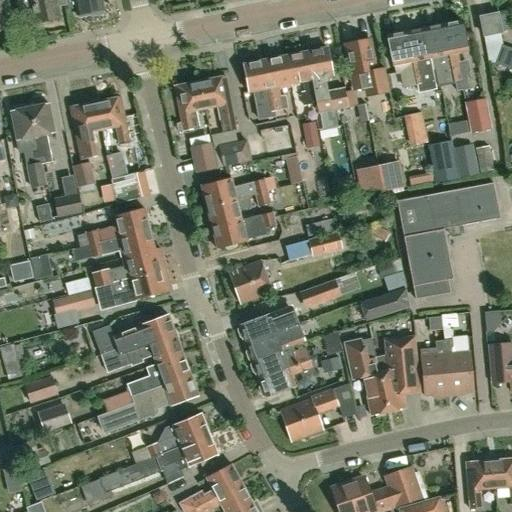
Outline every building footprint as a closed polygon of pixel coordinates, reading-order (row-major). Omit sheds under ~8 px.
[(0,0),(0,30),(11,28),(5,0),(0,0)] [(65,0),(30,0),(35,24),(61,19),(59,7),(66,6),(65,0)] [(65,0),(66,6),(67,10),(76,9),(77,15),(89,12),(90,15),(92,16),(102,14),(104,12),(103,10),(104,10),(102,0),(65,0)] [(362,17),(389,13),(386,0),(366,0),(359,1),(362,17)] [(497,13),(480,17),(484,35),(500,32),(501,32),(500,31),(497,15),(497,13)] [(442,24),(454,83),(455,83),(456,91),(468,90),(467,74),(469,72),(468,60),(459,62),(457,52),(467,50),(461,20),(442,24)] [(437,86),(454,83),(442,24),(425,28),(433,70),(434,70),(437,86)] [(436,89),(425,28),(386,36),(392,66),(400,64),(404,87),(416,85),(417,93),(436,89)] [(500,32),(484,35),(485,45),(489,62),(511,70),(511,49),(502,46),(500,32)] [(353,90),(363,88),(365,98),(390,92),(384,67),(375,68),(369,39),(344,44),(353,90)] [(327,47),(305,51),(318,114),(347,108),(343,88),(326,91),(323,77),(333,75),(327,47)] [(317,114),(318,114),(305,51),(285,55),(290,83),(303,81),(305,91),(300,92),(303,105),(315,102),(317,114)] [(277,86),(290,83),(285,55),(264,60),(273,111),(286,108),(283,95),(279,96),(277,86)] [(261,113),(273,111),(264,60),(243,64),(248,92),(261,89),(263,99),(259,100),(261,113)] [(200,81),(206,108),(216,106),(222,132),(235,129),(225,76),(200,81)] [(206,108),(200,81),(174,86),(181,122),(177,123),(178,132),(200,127),(196,110),(206,108)] [(96,102),(101,130),(116,126),(119,143),(129,141),(120,97),(96,102)] [(465,102),(471,133),(492,129),(486,98),(465,102)] [(96,102),(70,108),(81,160),(97,157),(91,132),(101,130),(96,102)] [(45,157),(46,163),(52,162),(47,135),(55,133),(49,104),(30,108),(38,151),(33,153),(35,159),(45,157)] [(24,151),(31,187),(45,184),(42,164),(46,163),(45,157),(35,159),(33,153),(38,151),(30,108),(11,111),(19,152),(24,151)] [(426,112),(409,113),(411,142),(428,141),(426,112)] [(319,147),(319,143),(314,122),(301,125),(307,149),(311,148),(314,158),(322,156),(321,147),(319,147)] [(251,160),(265,157),(261,138),(247,141),(251,160)] [(222,167),(250,161),(245,140),(218,147),(221,162),(216,163),(217,168),(222,167)] [(196,171),(216,167),(210,144),(191,148),(196,171)] [(458,179),(478,175),(472,145),(452,149),(458,179)] [(479,173),(493,170),(488,147),(474,149),(479,173)] [(435,184),(458,179),(451,148),(429,152),(435,184)] [(290,160),(297,181),(307,177),(300,156),(290,160)] [(399,161),(377,166),(383,192),(405,187),(399,161)] [(95,183),(90,162),(72,167),(77,188),(95,183)] [(377,166),(355,170),(361,196),(383,192),(377,166)] [(111,180),(112,184),(116,200),(117,205),(148,196),(142,173),(128,176),(111,180)] [(334,197),(355,192),(351,174),(330,179),(334,197)] [(246,196),(253,195),(267,191),(264,178),(239,185),(240,186),(232,188),(230,178),(201,185),(206,206),(246,196)] [(493,183),(396,201),(415,300),(450,293),(448,280),(453,279),(443,229),(447,229),(448,233),(463,230),(462,226),(500,219),(493,183)] [(267,191),(253,195),(256,207),(270,204),(267,191)] [(64,197),(53,199),(58,218),(82,212),(78,194),(64,197)] [(212,228),(241,220),(238,211),(249,208),(246,196),(206,206),(212,228)] [(47,204),(35,207),(39,223),(51,221),(47,204)] [(119,236),(149,228),(143,208),(114,215),(119,236)] [(241,220),(212,228),(217,249),(246,242),(245,240),(266,234),(264,227),(275,224),(272,212),(241,220)] [(307,237),(336,230),(333,219),(304,226),(307,237)] [(121,258),(154,250),(149,228),(119,236),(100,241),(100,240),(88,243),(92,258),(119,251),(121,258)] [(88,243),(100,240),(97,229),(85,232),(88,243)] [(311,258),(342,250),(337,233),(307,240),(311,258)] [(130,278),(165,269),(160,249),(154,250),(121,258),(121,259),(125,258),(130,278)] [(240,304),(272,292),(260,261),(228,273),(240,304)] [(29,262),(10,266),(13,283),(33,278),(29,262)] [(111,283),(97,287),(102,306),(105,308),(171,291),(165,269),(130,278),(130,279),(111,283)] [(97,287),(111,283),(108,272),(94,275),(97,287)] [(327,282),(317,286),(298,293),(304,310),(341,296),(334,280),(327,282)] [(52,299),(59,326),(76,322),(73,310),(94,305),(90,289),(68,295),(52,299)] [(365,322),(409,308),(405,289),(359,303),(365,322)] [(246,343),(296,325),(290,307),(240,325),(240,326),(238,327),(237,330),(240,337),(242,338),(244,337),(246,343)] [(127,354),(176,336),(169,315),(141,325),(142,326),(120,334),(120,333),(112,336),(108,326),(91,332),(100,355),(116,350),(119,357),(127,354)] [(440,317),(427,318),(429,331),(442,330),(442,328),(440,317)] [(253,361),(281,351),(293,346),(303,343),(296,325),(246,343),(249,349),(246,350),(246,352),(248,359),(250,361),(253,360),(253,361)] [(448,397),(464,395),(464,392),(473,392),(469,353),(468,353),(466,335),(451,337),(451,328),(442,329),(442,328),(442,330),(443,341),(448,397)] [(156,366),(183,356),(176,336),(127,354),(119,357),(116,350),(100,355),(107,373),(131,364),(132,366),(143,362),(142,359),(153,356),(155,364),(156,366)] [(416,368),(413,338),(397,339),(382,341),(384,356),(375,359),(387,413),(405,408),(401,395),(418,393),(416,368)] [(387,413),(375,359),(364,361),(360,340),(344,344),(352,380),(362,378),(371,416),(387,413)] [(434,342),(434,347),(419,348),(419,357),(423,396),(431,395),(432,398),(448,397),(443,341),(434,342)] [(511,342),(487,344),(491,384),(510,383),(511,391),(511,390),(511,342)] [(23,359),(19,344),(13,345),(0,348),(0,349),(7,379),(22,376),(17,360),(23,359)] [(293,346),(281,351),(253,361),(253,362),(251,362),(250,365),(253,372),(255,374),(257,373),(260,379),(309,361),(305,349),(295,352),(293,346)] [(325,368),(343,363),(341,353),(322,357),(325,368)] [(126,384),(131,396),(141,392),(142,394),(190,376),(183,356),(156,366),(155,364),(145,368),(149,377),(126,384)] [(309,361),(260,379),(262,384),(259,385),(259,388),(261,394),(263,396),(266,395),(266,396),(294,386),(290,376),(300,373),(301,377),(314,372),(309,361)] [(30,403),(57,394),(51,376),(24,385),(30,403)] [(142,394),(141,392),(131,396),(133,403),(96,416),(103,435),(149,418),(153,419),(159,413),(158,410),(197,396),(190,376),(142,394)] [(328,392),(311,398),(311,400),(280,411),(291,442),(323,431),(317,414),(338,406),(343,419),(356,414),(350,384),(348,385),(328,392)] [(44,432),(71,422),(64,404),(37,413),(44,432)] [(146,447),(151,458),(171,450),(170,449),(180,445),(208,434),(200,414),(172,425),(171,424),(164,427),(156,442),(146,447)] [(217,455),(208,434),(180,445),(170,449),(171,450),(151,458),(98,478),(105,494),(162,472),(167,484),(183,476),(181,470),(217,455)] [(38,452),(33,440),(15,447),(20,460),(27,457),(32,469),(50,462),(45,449),(38,452)] [(5,457),(7,468),(15,467),(12,455),(5,457)] [(511,459),(491,461),(494,488),(509,487),(510,505),(511,505),(511,459)] [(479,490),(494,488),(491,461),(466,463),(469,509),(480,508),(479,490)] [(207,501),(241,484),(230,464),(205,478),(212,490),(204,494),(201,490),(178,503),(183,511),(186,511),(195,507),(207,501)] [(18,478),(15,467),(7,468),(10,480),(18,478)] [(421,499),(410,467),(383,477),(387,489),(369,495),(363,479),(331,489),(338,511),(369,511),(373,511),(379,511),(394,507),(394,508),(421,499)] [(212,511),(211,509),(220,504),(224,511),(232,511),(251,502),(241,484),(207,501),(195,507),(186,511),(212,511)] [(440,501),(439,496),(398,508),(398,511),(446,511),(443,500),(440,501)] [(260,511),(255,501),(251,503),(251,502),(232,511),(260,511)] [(26,508),(27,511),(44,511),(41,502),(26,508)]
